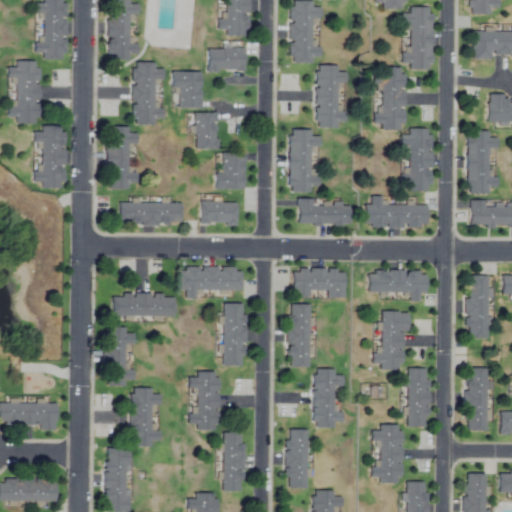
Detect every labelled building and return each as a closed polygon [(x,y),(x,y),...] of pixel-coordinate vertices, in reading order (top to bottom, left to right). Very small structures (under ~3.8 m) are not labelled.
[(67,0),(67,11),(70,11),(70,51),(67,51),(67,62),(48,62),(48,0),(67,0)] [(104,0),(105,61),(127,61),(127,55),(135,55),(135,45),(126,45),(126,15),(135,15),(135,5),(127,5),(126,0),(104,0)] [(223,0),(223,16),(214,16),(214,31),(223,31),(223,37),(244,37),(243,0),(223,0)] [(379,10),(401,10),(400,0),(370,0),(371,4),(379,4),(379,10)] [(464,0),(464,13),(496,14),(496,0),(464,0)] [(309,48),(309,18),(318,18),(318,8),(310,8),(310,2),(287,2),(286,64),(309,64),(309,57),(316,57),(316,48),(309,48)] [(406,70),(428,71),(429,9),(407,9),(407,15),(399,15),(399,25),(407,25),(406,47),(399,47),(399,64),(407,65),(406,70)] [(509,58),(509,60),(511,60),(511,32),(469,32),(469,58),(509,58)] [(241,72),(241,50),(204,50),(204,72),(241,72)] [(34,59),(34,70),(38,70),(38,111),(34,111),(34,121),(15,121),(15,59),(34,59)] [(152,81),(161,81),(161,70),(153,70),(153,64),(129,64),(129,126),(152,126),(152,81)] [(336,85),(343,85),(343,73),(335,73),(335,66),(312,66),(312,130),(336,130),(336,85)] [(375,124),(378,124),(377,131),(399,132),(401,70),(370,70),(370,85),(375,85),(375,124)] [(176,89),(176,109),(198,109),(198,73),(169,73),(169,89),(176,89)] [(511,123),(511,97),(485,98),(484,123),(511,123)] [(214,114),(191,114),(191,150),(214,150),(214,114)] [(60,128),(60,139),(64,139),(64,180),(60,180),(60,190),(41,190),(41,128),(60,128)] [(103,128),(103,190),(126,190),(126,183),(133,183),(133,173),(125,173),(125,145),(134,145),(134,134),(125,134),(125,128),(103,128)] [(428,130),(406,130),(405,137),(398,137),(398,146),(404,146),(404,192),(427,192),(428,130)] [(308,131),(285,131),(286,193),(308,193),(308,147),(317,147),(316,137),(308,138),(308,131)] [(464,132),(463,195),(486,195),(486,187),(494,187),(494,178),(485,178),(486,148),(494,148),(494,139),(486,139),(486,132),(464,132)] [(241,191),(241,154),(219,154),(219,174),(212,174),(212,191),(241,191)] [(379,206),(379,198),(368,198),(368,206),(361,206),(361,229),(423,229),(424,206),(379,206)] [(197,225),(233,225),(233,202),(197,202),(197,225)] [(344,226),(345,202),(294,202),(294,225),(344,226)] [(511,227),(511,202),(466,203),(467,228),(511,227)] [(178,225),(178,203),(115,203),(115,225),(178,225)] [(182,299),(193,299),(193,290),(238,290),(239,268),(176,267),(175,290),(182,290),(182,299)] [(307,297),(307,290),(323,291),(323,298),(342,298),(342,269),(289,268),(289,297),(307,297)] [(406,293),(406,302),(418,302),(418,293),(422,294),(423,271),(364,271),(364,292),(406,293)] [(511,272),(498,272),(498,296),(511,295),(511,272)] [(485,338),(484,275),(461,276),(462,338),(485,338)] [(171,316),(171,294),(108,294),(108,316),(171,316)] [(220,366),(240,366),(240,304),(220,304),(220,366)] [(306,305),(284,305),(284,368),(306,368),(306,305)] [(378,312),(377,354),(370,354),(369,364),(377,364),(377,371),(398,371),(399,331),(405,331),(405,312),(378,312)] [(102,328),(102,386),(122,386),(122,380),(130,380),(130,370),(122,370),(122,344),(131,344),(131,334),(123,334),(123,328),(102,328)] [(424,427),(424,369),(404,369),(404,427),(424,427)] [(483,369),(462,369),(462,431),(483,431),(483,369)] [(309,428),(331,428),(331,423),(339,423),(339,412),(331,412),(331,387),(340,387),(340,376),(332,376),(332,370),(310,370),(309,428)] [(213,430),(214,373),(193,372),(193,378),(185,378),(185,390),(190,390),(189,429),(213,430)] [(127,445),(156,445),(157,430),(149,430),(149,405),(157,405),(157,395),(149,395),(149,389),(127,389),(127,445)] [(58,423),(47,423),(47,426),(6,426),(6,423),(0,423),(0,404),(58,404),(58,423)] [(496,434),(511,433),(511,411),(496,411),(496,434)] [(376,426),(376,432),(369,432),(369,443),(376,443),(376,464),(368,464),(368,481),(396,482),(397,426),(376,426)] [(284,489),(303,489),(303,430),(284,430),(284,489)] [(220,491),(239,491),(239,433),(220,433),(220,491)] [(126,511),(125,448),(101,449),(101,511),(126,511)] [(511,472),(496,472),(496,493),(511,492),(511,472)] [(481,511),(481,474),(460,474),(460,511),(481,511)] [(0,483),(7,483),(7,479),(47,479),(47,483),(58,483),(58,502),(0,502),(0,483)] [(423,511),(423,482),(402,483),(402,511),(423,511)] [(329,511),(330,507),(339,507),(339,497),(330,497),(330,491),(309,491),(308,511),(329,511)] [(191,511),(212,511),(213,494),(192,493),(192,500),(184,499),(184,511),(192,511),(191,511)]
